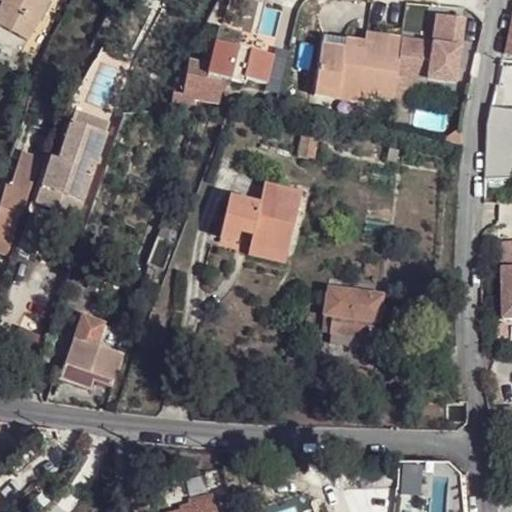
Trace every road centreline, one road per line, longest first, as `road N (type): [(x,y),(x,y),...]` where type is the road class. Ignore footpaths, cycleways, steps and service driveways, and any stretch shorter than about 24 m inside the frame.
road 1 (residential): [(475,446),(170,430),(0,411)]
road 2 (residential): [(493,0),(469,142),(461,256),(475,446)]
